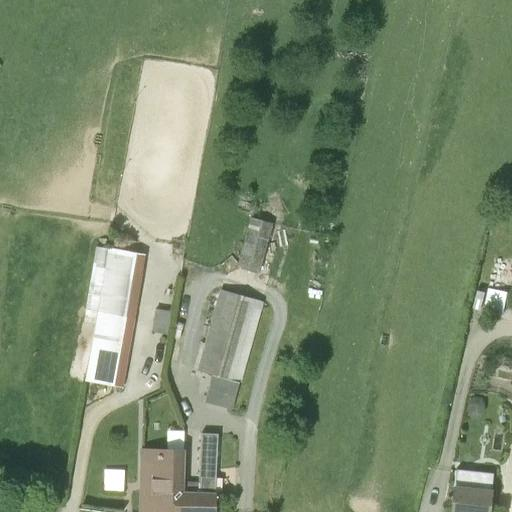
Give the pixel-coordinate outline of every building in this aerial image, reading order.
[(258,274),(272,224),(250,218),(236,268),(258,274)] [(108,248),(98,311),(85,380),(121,386),(133,317),(144,255),(108,248)] [(504,305),(506,289),(489,287),(486,303),(504,305)] [(212,375),(239,382),(262,301),(221,290),(198,371),(212,375)] [(172,312),(155,309),(152,324),(169,327),(172,312)] [(232,408),(239,382),(212,375),(205,401),(232,408)] [(180,482),(180,511),(215,511),(216,492),(215,492),(218,434),(201,433),(199,483),(183,482),(180,482)] [(140,511),(180,511),(180,482),(183,482),(183,449),(141,449),(140,511)] [(107,468),(107,488),(126,487),(126,468),(107,468)] [(455,469),(450,511),(488,511),(492,474),(455,469)]
